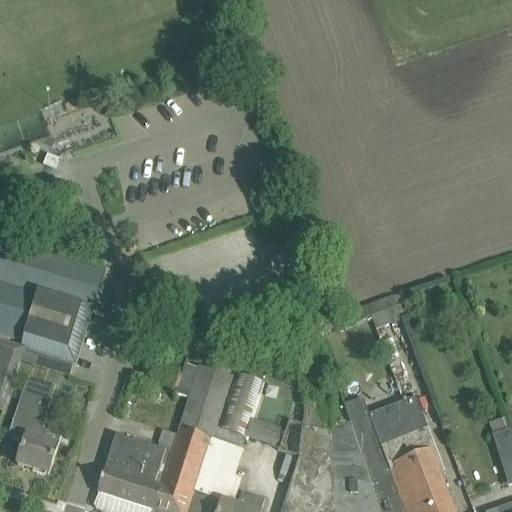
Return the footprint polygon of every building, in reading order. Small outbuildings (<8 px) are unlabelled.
[(61,162),(48,156),(46,162),(59,167),(61,162)] [(0,242),(0,336),(23,344),(21,349),(26,350),(24,353),(75,369),(105,275),(0,242)] [(372,319),(377,331),(401,321),(392,298),(333,320),(337,333),(372,319)] [(0,412),(4,414),(26,350),(0,342),(0,412)] [(97,511),(100,511),(153,511),(154,511),(219,511),(231,478),(244,439),(217,430),(232,380),(217,375),(218,373),(215,372),(214,374),(199,369),(199,371),(185,367),(183,373),(158,364),(150,387),(190,400),(172,454),(116,437),(98,494),(99,495),(95,507),(97,511)] [(246,440),(264,388),(234,377),(233,377),(232,380),(217,430),(244,439),(246,440)] [(62,438),(43,432),(44,430),(42,430),(56,389),(28,379),(8,438),(25,444),(18,466),(35,472),(35,471),(46,475),(46,476),(49,477),(62,438)] [(444,472),(416,400),(371,417),(364,399),(345,407),(351,426),(350,426),(379,511),(453,511),(439,474),(444,472)] [(332,405),(307,401),(304,427),(299,459),(285,504),(282,511),(336,511),(334,426),(332,405)] [(379,511),(350,426),(334,426),(336,511),(379,511)] [(511,431),(511,430),(494,437),(509,489),(511,487),(511,431)] [(241,481),(231,478),(219,511),(261,511),(265,502),(242,494),(238,508),(228,505),(235,500),(241,481)]
